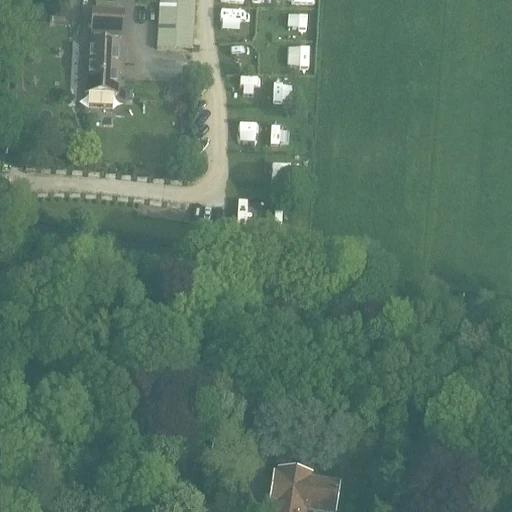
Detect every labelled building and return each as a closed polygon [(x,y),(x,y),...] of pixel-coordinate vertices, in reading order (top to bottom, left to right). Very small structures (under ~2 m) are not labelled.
[(158,0),(156,50),(192,52),(194,0),(158,0)] [(227,29),(251,30),(252,12),(228,11),(227,29)] [(88,45),(86,95),(88,95),(87,107),(111,109),(112,97),(116,97),(119,46),(107,46),(107,37),(122,38),(123,14),(92,12),(91,36),(93,36),(93,45),(88,45)] [(289,63),(289,50),(270,48),(269,62),(289,63)] [(272,101),(293,102),(294,84),(273,83),(272,101)] [(272,128),(271,145),(289,146),(290,128),(272,128)] [(210,453),(243,458),(243,456),(256,458),(258,435),(246,433),(247,431),(215,426),(210,453)] [(277,475),(273,505),(279,505),(278,511),(308,511),(309,508),(339,511),(342,482),(312,479),(312,473),(283,470),(282,475),(277,475)]
